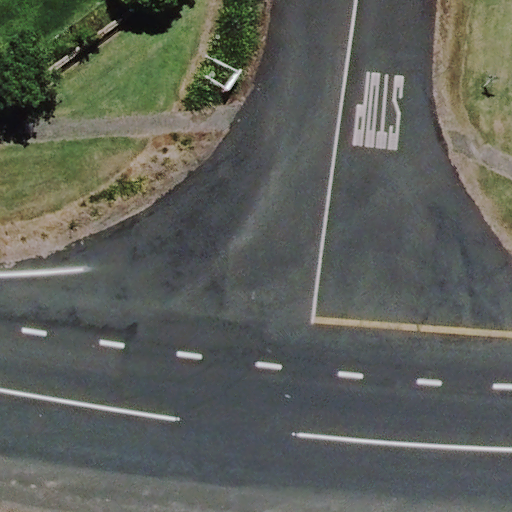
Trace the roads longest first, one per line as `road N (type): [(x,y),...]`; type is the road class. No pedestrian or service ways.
road 1 (residential): [(294,438),(363,0)]
road 2 (unclassified): [(0,380),(294,438)]
road 3 (unclassified): [(294,438),(511,446)]
